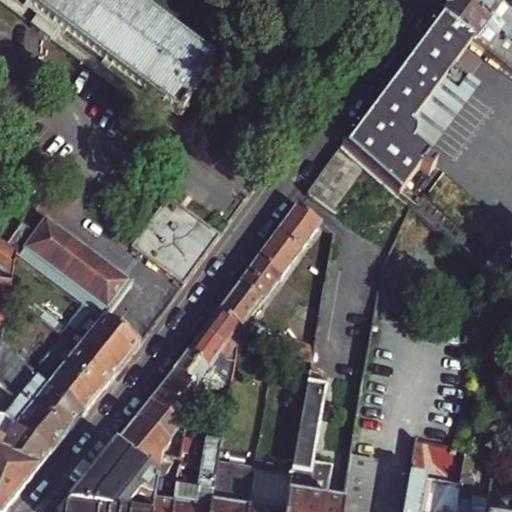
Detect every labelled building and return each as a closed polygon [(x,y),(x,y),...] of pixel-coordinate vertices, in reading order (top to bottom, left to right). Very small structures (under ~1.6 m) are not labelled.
[(213,66),(124,0),(23,0),(32,6),(66,32),(181,118),(188,107),(185,104),(213,66)] [(511,65),(511,42),(455,0),(450,0),(436,20),(471,46),(486,57),(491,50),(511,65)] [(511,10),(497,0),(455,0),(511,42),(511,10)] [(511,0),(497,0),(511,10),(511,0)] [(59,42),(66,32),(32,6),(25,17),(31,22),(36,17),(55,31),(51,36),(59,42)] [(47,42),(51,36),(55,31),(36,17),(31,22),(28,27),(47,42)] [(411,133),(409,130),(471,46),(436,20),(340,149),(364,169),(397,198),(427,159),(410,144),(412,138),(411,133)] [(511,75),(511,65),(491,50),(486,57),(511,75)] [(337,214),(333,210),(364,169),(340,149),(296,210),(319,226),(325,231),(337,214)] [(131,250),(183,288),(219,238),(167,200),(131,250)] [(255,321),(252,318),(319,226),(296,210),(237,289),(218,315),(238,331),(245,334),(255,321)] [(102,322),(130,285),(46,222),(35,236),(27,231),(22,227),(5,249),(15,256),(102,322)] [(15,256),(5,249),(0,244),(0,272),(11,280),(15,256)] [(511,254),(509,257),(505,257),(500,253),(482,274),(511,300),(511,254)] [(0,332),(2,333),(11,281),(0,279),(0,332)] [(69,344),(114,379),(138,349),(102,322),(86,342),(66,328),(65,330),(45,314),(39,321),(69,344)] [(226,363),(233,365),(238,331),(218,315),(202,336),(222,351),(218,357),(226,363)] [(311,365),(313,351),(279,335),(274,347),(311,365)] [(226,363),(218,357),(222,351),(202,336),(189,355),(208,369),(206,372),(214,378),(226,363)] [(97,399),(114,379),(69,344),(59,356),(52,350),(47,357),(62,373),(97,399)] [(214,378),(206,372),(208,369),(189,355),(173,376),(191,390),(192,389),(193,389),(204,391),(214,378)] [(82,417),(97,399),(62,373),(47,357),(38,368),(54,380),(47,390),(82,417)] [(285,511),(339,511),(323,509),(330,468),(312,465),(325,390),(325,386),(325,382),(323,379),(319,376),(309,374),(291,478),(285,511)] [(179,429),(185,431),(191,390),(173,376),(160,392),(182,410),(179,429)] [(66,437),(82,417),(47,390),(30,377),(14,397),(66,437)] [(179,429),(182,410),(160,392),(148,407),(179,429)] [(49,458),(66,437),(14,397),(0,413),(0,421),(49,458)] [(170,444),(179,429),(148,407),(137,421),(170,444)] [(0,511),(4,511),(49,458),(0,421),(0,511)] [(157,481),(161,459),(170,444),(137,421),(112,451),(157,481)] [(151,511),(171,511),(175,492),(180,461),(183,441),(185,431),(179,429),(170,444),(161,459),(157,481),(151,511)] [(171,511),(209,511),(216,467),(220,447),(204,445),(196,495),(175,492),(171,511)] [(151,511),(157,481),(112,451),(62,511),(151,511)] [(366,511),(375,462),(349,457),(339,511),(366,511)] [(285,511),(291,478),(269,475),(269,476),(252,474),(246,511),(285,511)] [(455,511),(484,511),(485,510),(468,508),(472,485),(472,482),(472,478),(461,476),(459,487),(455,511)] [(402,511),(455,511),(459,487),(408,478),(402,511)] [(484,511),(511,511),(511,502),(511,509),(486,505),(485,510),(484,511)]
